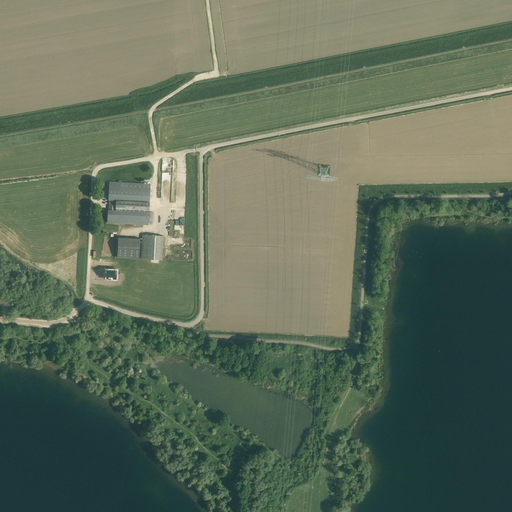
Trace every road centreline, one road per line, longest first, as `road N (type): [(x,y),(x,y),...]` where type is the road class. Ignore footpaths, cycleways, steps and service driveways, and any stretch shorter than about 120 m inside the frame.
road 1 (unclassified): [(0,319),(60,321),(94,302),(193,324),(202,312),(205,149),(511,89)]
road 2 (track): [(157,157),(151,110),(216,72),(207,0)]
road 3 (track): [(88,302),(93,174),(157,157)]
